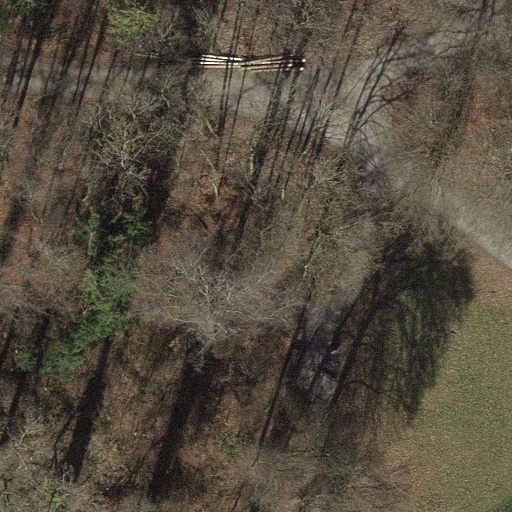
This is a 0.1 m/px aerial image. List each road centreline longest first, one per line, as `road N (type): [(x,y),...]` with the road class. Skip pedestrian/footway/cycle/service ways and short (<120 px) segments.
road 1 (track): [(264,121),(403,181),(511,261)]
road 2 (track): [(264,121),(0,67)]
road 3 (track): [(511,33),(400,60),(264,121)]
